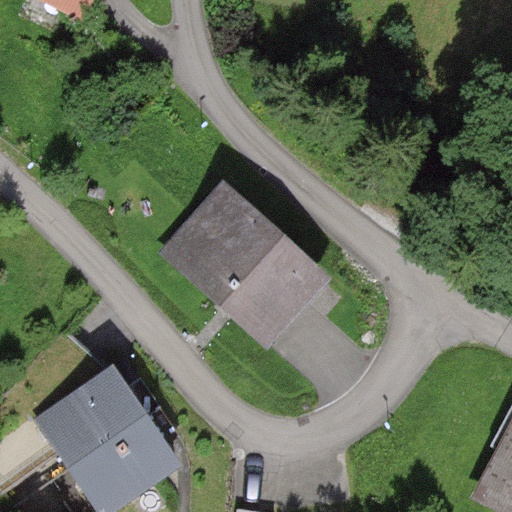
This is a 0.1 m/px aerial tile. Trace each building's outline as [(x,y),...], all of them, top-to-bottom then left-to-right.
[(82,0),(48,0),(76,13),(82,0)] [(266,342),(320,283),(224,195),(170,254),(266,342)] [(43,426),(73,472),(141,428),(110,382),(43,426)] [(73,472),(99,511),(112,511),(171,474),(141,428),(73,472)] [(511,442),(485,498),(511,511),(511,442)]
